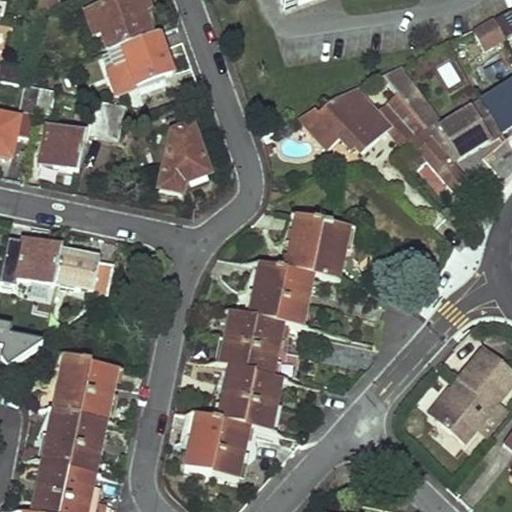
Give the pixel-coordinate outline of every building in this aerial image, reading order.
[(39,0),(35,19),(58,10),(55,0),(39,0)] [(129,0),(84,17),(91,37),(98,35),(107,56),(147,41),(137,16),(147,13),(142,0),(129,0)] [(278,0),(282,10),(309,0),(278,0)] [(511,10),(502,16),(510,31),(511,30),(511,10)] [(492,20),(445,44),(449,52),(476,38),(485,54),(505,42),(492,20)] [(156,38),(147,41),(107,56),(112,71),(107,72),(116,97),(170,78),(156,38)] [(0,66),(0,84),(21,88),(25,72),(0,66)] [(375,80),(383,89),(389,84),(382,76),(375,80)] [(511,85),(480,105),(499,137),(511,129),(511,85)] [(404,103),(425,129),(439,120),(413,86),(399,97),(404,103)] [(28,141),(37,92),(21,88),(14,125),(0,122),(0,160),(8,162),(14,138),(28,141)] [(332,102),(317,117),(313,112),(299,119),(328,151),(340,139),(350,150),(355,146),(362,154),(373,144),(390,127),(355,90),(332,102)] [(92,103),(85,136),(114,142),(121,109),(92,103)] [(401,127),(390,137),(403,152),(426,134),(427,132),(425,129),(404,103),(397,108),(402,113),(394,119),(401,127)] [(480,105),(436,130),(441,140),(447,136),(461,160),(499,137),(480,105)] [(167,137),(155,193),(179,197),(182,187),(207,178),(190,129),(167,137)] [(45,133),(38,168),(76,176),(84,141),(45,133)] [(403,152),(394,160),(411,178),(422,168),(429,163),(454,193),(465,184),(426,134),(403,152)] [(483,160),(505,188),(511,179),(511,160),(503,145),(483,160)] [(429,163),(422,168),(448,198),(454,193),(429,163)] [(468,182),(489,208),(500,194),(481,171),(468,182)] [(296,235),(287,272),(289,273),(316,278),(326,224),(294,218),(287,233),(296,235)] [(326,224),(316,278),(342,283),(349,245),(358,247),(358,230),(326,224)] [(23,247),(16,283),(54,290),(54,287),(61,255),(23,247)] [(61,255),(54,287),(106,298),(113,264),(61,255)] [(258,282),(251,320),(259,322),(277,326),(289,273),(287,272),(255,265),(251,281),(258,282)] [(289,273),(277,326),(287,327),(306,331),(316,278),(289,273)] [(232,316),(222,369),(231,371),(248,375),(259,322),(251,320),(232,316)] [(283,340),(287,327),(277,326),(259,322),(248,375),(258,377),(286,383),(296,384),(301,357),(291,355),(291,341),(283,340)] [(511,375),(481,349),(425,415),(465,448),(477,434),(487,442),(509,416),(499,407),(511,392),(511,375)] [(61,379),(53,416),(80,422),(91,369),(58,363),(52,377),(61,379)] [(91,369),(80,422),(107,428),(117,375),(91,369)] [(214,400),(225,403),(221,423),(225,424),(248,429),(258,377),(248,375),(231,371),(229,384),(219,382),(214,400)] [(258,377),(248,429),(253,430),(276,434),(286,383),(258,377)] [(50,431),(41,468),(69,474),(80,422),(53,416),(47,414),(44,430),(50,431)] [(195,433),(188,472),(214,477),(225,424),(221,423),(192,418),(188,431),(195,433)] [(80,422),(69,474),(96,479),(107,428),(80,422)] [(225,424),(214,477),(243,483),(253,430),(248,429),(225,424)] [(511,435),(498,452),(511,464),(511,463),(511,435)] [(41,468),(32,511),(61,511),(69,474),(41,468)] [(90,507),(96,479),(69,474),(61,511),(104,511),(106,509),(90,507)]
